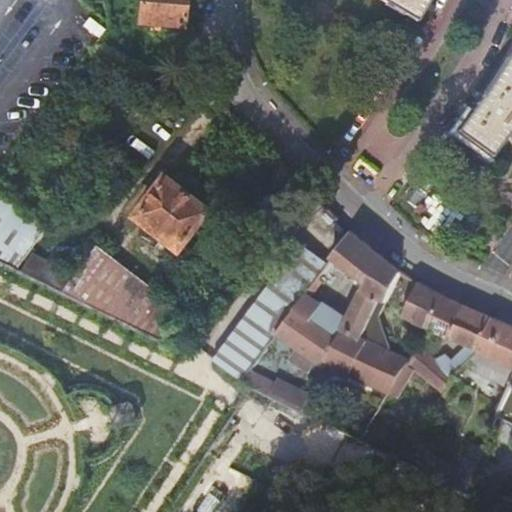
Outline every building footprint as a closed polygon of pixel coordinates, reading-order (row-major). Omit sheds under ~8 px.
[(184,0),(139,0),(138,24),(182,27),(184,0)] [(377,0),(416,23),(429,0),(377,0)] [(511,48),(507,58),(482,95),(481,94),(474,105),(475,106),(456,133),(490,157),(511,126),(511,48)] [(160,183),(127,226),(174,262),(207,219),(160,183)] [(0,262),(17,270),(46,230),(0,196),(0,262)] [(352,233),(318,278),(323,281),(332,270),(335,272),(341,264),(366,285),(348,323),(344,333),(359,340),(360,338),(380,299),(386,301),(401,272),(381,256),(352,233)] [(214,360),(239,379),(327,262),(301,245),(214,360)] [(61,294),(142,334),(169,296),(163,291),(158,297),(95,249),(61,294)] [(441,295),(418,284),(404,318),(413,322),(411,328),(425,334),(441,295)] [(313,317),(322,304),(307,294),(275,335),(316,363),(313,368),(322,375),(327,364),(341,338),(313,317)] [(425,334),(431,336),(435,331),(450,338),(463,305),(450,299),(441,295),(425,334)] [(348,323),(322,304),(313,317),(341,338),(344,333),(348,323)] [(435,331),(431,336),(444,342),(446,338),(449,340),(478,352),(493,319),(486,316),(477,312),(463,305),(450,338),(435,331)] [(478,352),(511,366),(511,327),(493,319),(478,352)] [(341,338),(327,364),(389,393),(406,364),(407,362),(360,338),(359,340),(344,333),(341,338)] [(446,396),(455,376),(421,350),(415,358),(411,364),(407,362),(406,364),(446,396)] [(276,384),(249,371),(240,382),(251,388),(269,397),(276,384)] [(278,378),(276,384),(269,397),(302,413),(312,395),(278,378)] [(511,389),(500,411),(497,418),(511,425),(511,389)] [(360,432),(355,440),(360,442),(365,435),(360,432)] [(472,445),(465,458),(477,465),(483,451),(472,445)] [(429,455),(420,471),(465,493),(477,465),(465,458),(459,470),(429,455)]
